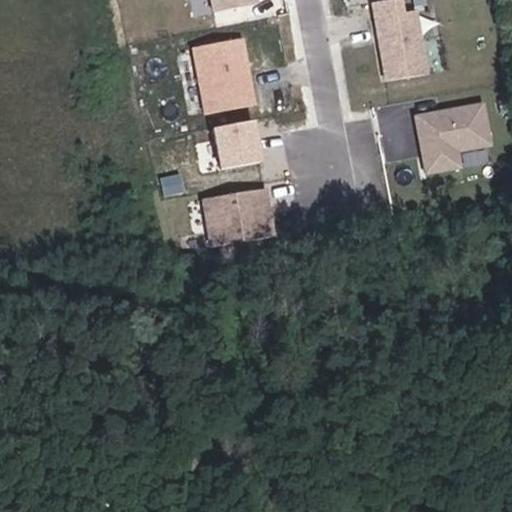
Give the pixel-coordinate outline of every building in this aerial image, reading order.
[(194,0),(195,10),(207,9),(206,0),(194,0)] [(217,0),(220,14),(263,7),(261,0),(217,0)] [(409,0),(394,0),(376,3),(391,85),(438,76),(425,10),(412,12),(409,0)] [(244,38),(192,48),(205,115),(256,106),(244,38)] [(490,107),(421,118),(431,177),(465,172),(462,155),(497,149),(490,107)] [(257,120),(213,128),(220,168),(265,160),(257,120)] [(230,243),(293,232),(285,187),(222,197),(230,243)]
